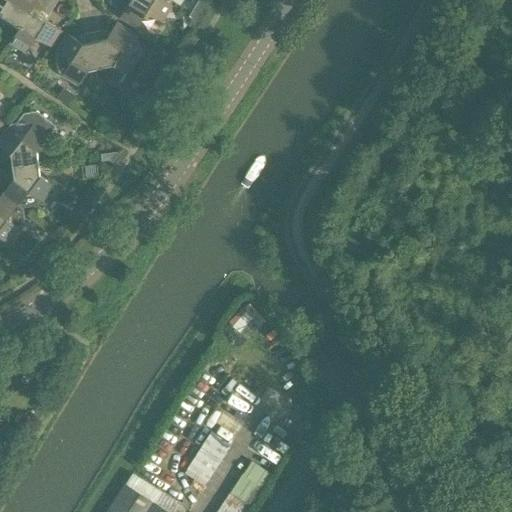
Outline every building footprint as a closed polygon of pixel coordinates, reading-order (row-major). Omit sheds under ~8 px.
[(7,0),(0,12),(0,14),(20,26),(20,27),(31,10),(32,11),(38,0),(7,0)] [(172,5),(164,0),(131,0),(121,16),(137,27),(144,16),(151,15),(162,21),(172,5)] [(203,22),(212,3),(205,0),(198,0),(191,15),(203,22)] [(62,29),(32,11),(31,10),(20,27),(20,26),(10,41),(27,52),(34,41),(40,39),(51,46),(62,29)] [(95,41),(101,67),(113,64),(109,72),(110,72),(111,75),(117,79),(121,78),(125,72),(128,74),(141,53),(137,35),(117,22),(107,38),(95,41)] [(101,67),(95,41),(84,43),(68,33),(54,54),(59,72),(79,85),(89,69),(101,67)] [(13,166),(39,163),(38,150),(56,126),(36,111),(23,113),(16,123),(11,123),(0,137),(0,144),(11,153),(13,166)] [(40,175),(39,163),(13,166),(14,178),(3,193),(23,208),(40,205),(55,186),(40,175)] [(25,225),(23,208),(3,193),(0,196),(0,235),(11,244),(25,225)] [(43,361),(40,358),(32,370),(42,377),(41,377),(40,380),(50,386),(61,370),(56,367),(61,359),(50,352),(43,361)] [(206,484),(232,442),(212,430),(186,472),(206,484)] [(253,459),(217,511),(242,511),(271,470),(253,459)] [(170,511),(125,483),(106,511),(170,511)]
